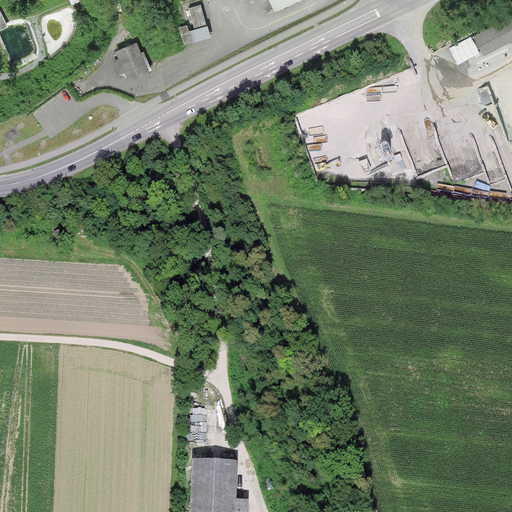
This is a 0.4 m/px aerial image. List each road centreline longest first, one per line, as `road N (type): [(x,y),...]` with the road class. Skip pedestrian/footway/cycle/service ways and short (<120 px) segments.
road 1 (primary): [(0,185),(90,156),(396,4)]
road 2 (track): [(163,116),(200,203),(225,378)]
road 3 (track): [(0,337),(95,342),(225,378)]
road 4 (track): [(225,378),(264,511)]
